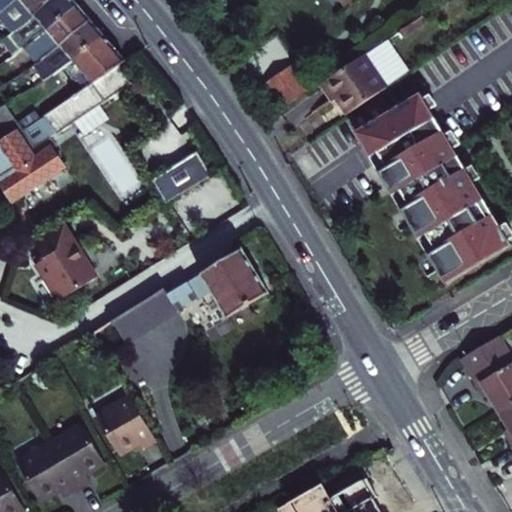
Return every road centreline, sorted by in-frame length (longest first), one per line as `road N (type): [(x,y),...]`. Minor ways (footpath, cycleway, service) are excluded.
road 1 (residential): [(280,202),(73,330),(44,340),(0,331)]
road 2 (residential): [(132,511),(380,367)]
road 3 (secondary): [(280,202),(134,0)]
road 4 (secondary): [(380,367),(280,202)]
road 5 (secondary): [(465,511),(380,367)]
road 6 (residential): [(511,292),(380,367)]
